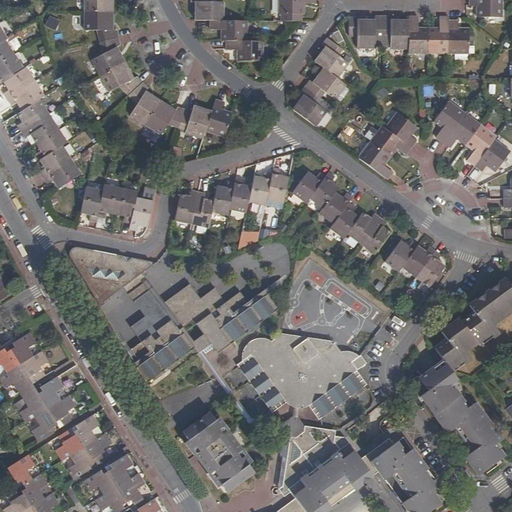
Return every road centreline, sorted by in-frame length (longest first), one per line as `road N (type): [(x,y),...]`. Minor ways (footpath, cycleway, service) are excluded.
road 1 (residential): [(297,126),(283,138),(176,171),(145,246),(129,250),(48,232)]
road 2 (residential): [(472,247),(392,372),(480,500)]
road 3 (tertiary): [(193,511),(50,283)]
road 4 (residential): [(297,126),(472,247)]
road 5 (residential): [(166,0),(203,56),(268,103)]
